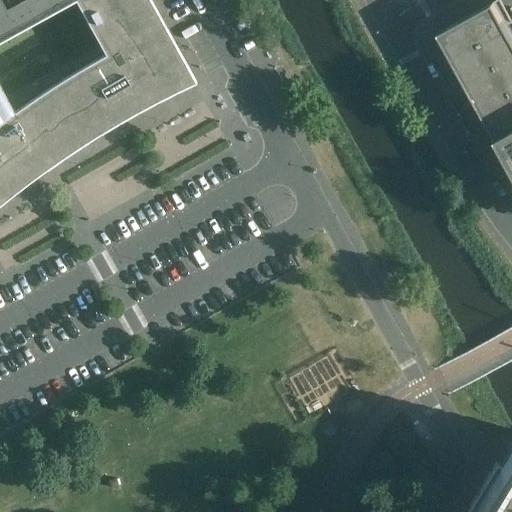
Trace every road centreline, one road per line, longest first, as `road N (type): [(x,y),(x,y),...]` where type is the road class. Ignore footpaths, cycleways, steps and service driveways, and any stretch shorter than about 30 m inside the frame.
road 1 (residential): [(0,395),(320,216)]
road 2 (residential): [(434,511),(455,472),(453,448),(320,216)]
road 3 (residential): [(290,162),(0,324)]
road 4 (residential): [(511,235),(392,27)]
